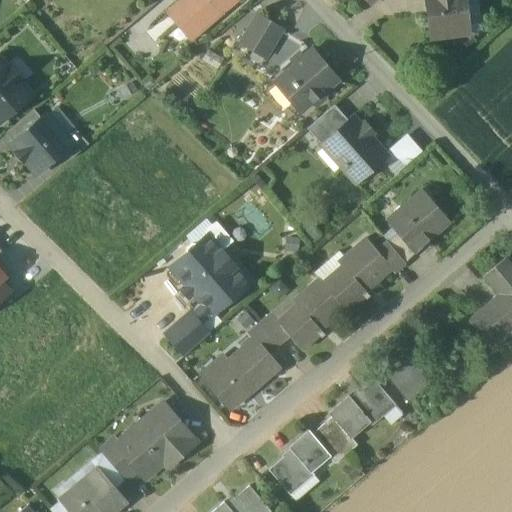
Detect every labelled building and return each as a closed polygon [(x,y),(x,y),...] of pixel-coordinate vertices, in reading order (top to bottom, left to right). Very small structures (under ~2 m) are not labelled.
[(179,0),(165,12),(189,40),(236,0),(179,0)] [(426,0),(426,1),(430,1),(431,8),(428,11),(431,38),(467,33),(462,0),(426,0)] [(281,29),(257,15),(240,42),(264,57),(281,29)] [(311,51),(275,82),(300,111),(310,102),(318,103),(323,99),(323,91),(336,80),(311,51)] [(7,69),(0,60),(0,121),(30,95),(18,81),(21,79),(11,66),(7,69)] [(334,105),(306,128),(320,145),(347,121),(334,105)] [(33,109),(6,132),(14,141),(41,118),(33,109)] [(14,141),(11,144),(35,173),(62,150),(70,143),(66,138),(46,114),(41,118),(14,141)] [(360,125),(352,117),(347,121),(320,145),(354,183),(386,155),(368,135),(371,132),(363,122),(360,125)] [(76,129),(66,138),(70,143),(62,150),(70,159),(88,144),(76,129)] [(422,189),(388,219),(398,231),(415,250),(416,248),(415,247),(426,237),(427,239),(449,220),(422,189)] [(415,250),(398,231),(388,242),(405,262),(418,251),(416,248),(415,250)] [(246,283),(207,237),(199,243),(191,243),(185,248),(185,256),(172,267),(202,303),(191,313),(199,323),(246,283)] [(344,257),(338,262),(341,266),(321,283),(345,311),(363,296),(365,299),(369,296),(365,290),(390,269),(387,265),(387,264),(376,251),(365,239),(344,257)] [(405,262),(388,242),(376,251),(387,264),(387,265),(390,269),(393,272),(405,262)] [(340,253),(314,275),(318,279),(321,283),(341,266),(338,262),(344,257),(340,253)] [(511,268),(503,258),(482,276),(498,294),(468,321),(491,348),(509,332),(511,334),(511,328),(508,324),(511,320),(511,268)] [(318,279),(273,318),(287,335),(300,350),(318,334),(320,337),(323,334),(319,329),(343,308),(321,283),(318,279)] [(0,298),(9,291),(0,281),(0,298)] [(191,313),(190,313),(164,335),(182,356),(182,355),(207,333),(207,334),(208,333),(199,323),(191,313)] [(273,318),(270,315),(258,325),(275,345),(287,335),(273,318)] [(275,345),(258,325),(246,335),(251,340),(253,339),(265,354),(275,345)] [(251,340),(223,364),(218,358),(200,373),(230,408),(277,368),(265,354),(253,339),(251,340)] [(429,382),(407,356),(384,375),(406,402),(429,382)] [(394,406),(372,381),(350,399),(348,397),(328,413),(331,417),(350,439),(351,438),(368,424),(370,426),(394,406)] [(163,403),(116,443),(121,448),(119,450),(136,470),(143,478),(172,453),(177,458),(196,442),(163,403)] [(331,417),(321,426),(310,435),(329,457),(328,458),(334,465),(345,456),(357,446),(351,438),(350,439),(331,417)] [(307,431),(287,449),(289,452),(267,470),(288,495),(313,475),(311,472),(328,458),(329,457),(310,435),(307,431)] [(116,443),(114,440),(100,451),(124,480),(136,470),(119,450),(121,448),(116,443)] [(96,469),(59,501),(68,511),(111,511),(124,501),(96,469)] [(248,486),(227,505),(224,502),(211,511),(270,511),(271,511),(248,486)]
